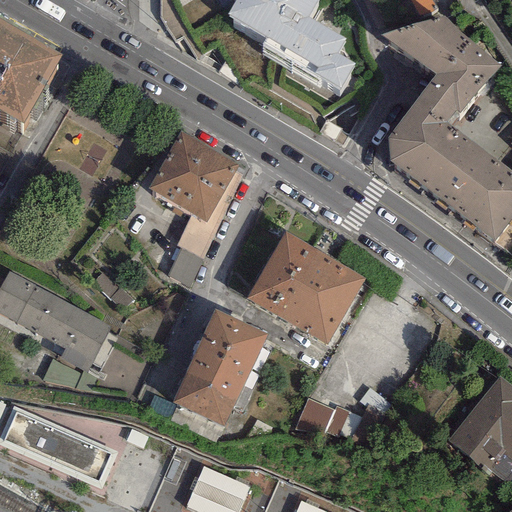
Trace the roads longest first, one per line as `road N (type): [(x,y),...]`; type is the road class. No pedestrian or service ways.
road 1 (primary): [(92,44),(335,189)]
road 2 (primary): [(335,189),(511,321)]
road 3 (unclassified): [(335,189),(384,97),(358,0)]
road 4 (residential): [(0,207),(92,44)]
